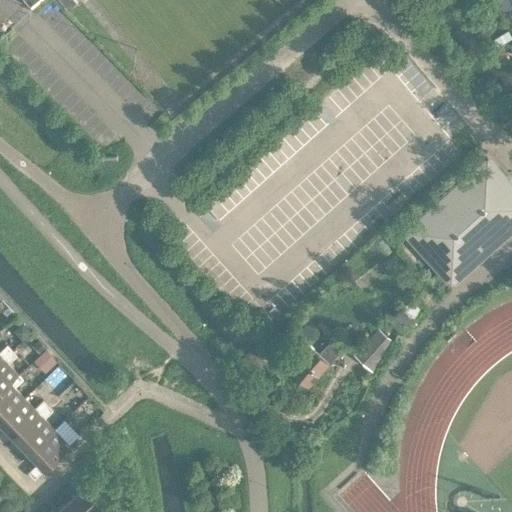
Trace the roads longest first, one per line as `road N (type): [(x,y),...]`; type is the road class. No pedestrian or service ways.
road 1 (unclassified): [(95,224),(354,0)]
road 2 (unclassified): [(236,420),(206,365),(95,224)]
road 3 (unclassified): [(236,420),(70,258)]
